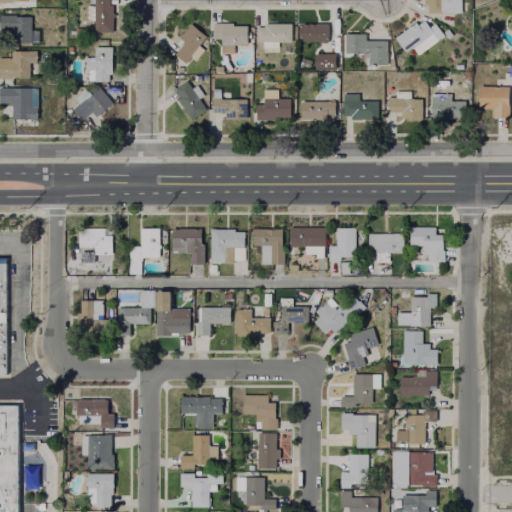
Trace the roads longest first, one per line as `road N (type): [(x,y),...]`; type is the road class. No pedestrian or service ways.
road 1 (secondary): [(0,183),(511,180)]
road 2 (residential): [(0,151),(511,150)]
road 3 (residential): [(464,511),(464,181)]
road 4 (residential): [(147,371),(309,371),(307,511)]
road 5 (residential): [(147,371),(53,365),(54,183)]
road 6 (residential): [(145,182),(145,0)]
road 7 (residential): [(146,511),(147,371)]
